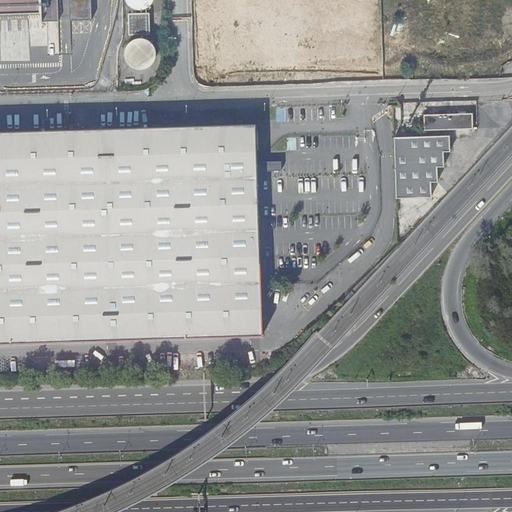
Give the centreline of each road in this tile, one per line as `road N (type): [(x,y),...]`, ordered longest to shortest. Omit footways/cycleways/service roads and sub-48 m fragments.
road 1 (trunk): [(511,429),(0,445)]
road 2 (trunk): [(0,476),(511,461)]
road 3 (trunk): [(511,169),(336,354),(210,402)]
road 4 (trunk): [(173,507),(511,498)]
road 5 (trunk): [(511,391),(210,402)]
road 6 (trunk): [(511,372),(472,349),(450,299),(458,258),(511,191)]
road 7 (trunk): [(210,402),(4,409)]
road 8 (trunk): [(35,511),(173,507)]
